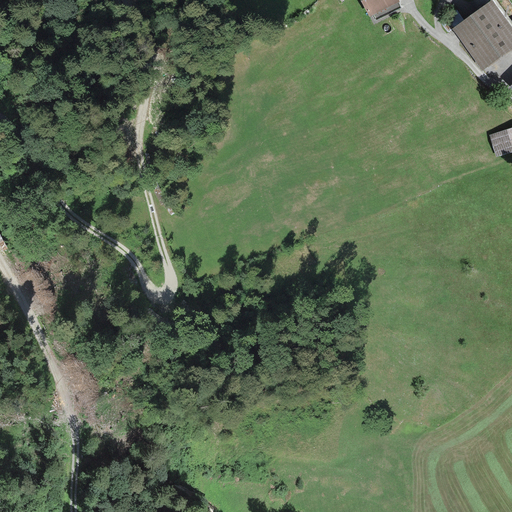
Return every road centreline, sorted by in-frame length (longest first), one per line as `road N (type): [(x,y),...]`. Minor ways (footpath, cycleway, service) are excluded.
road 1 (track): [(114,0),(149,69),(138,134),(170,274),(168,300),(157,301),(132,256),(67,211),(0,117)]
road 2 (track): [(0,258),(74,425),(73,511)]
